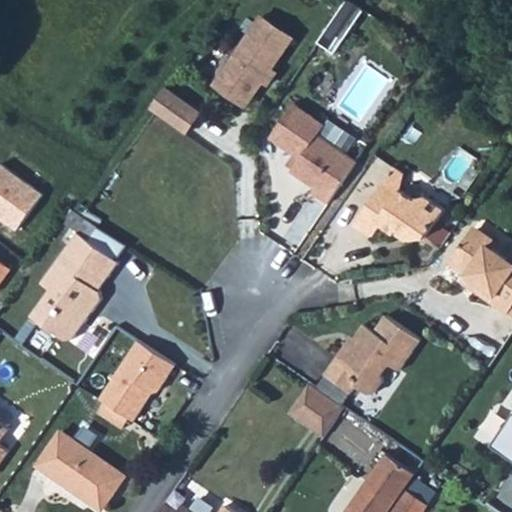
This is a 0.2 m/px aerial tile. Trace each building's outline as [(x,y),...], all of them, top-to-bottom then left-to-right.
[(341,53),(369,9),(354,0),(352,0),(325,43),(341,53)] [(260,111),(301,33),(261,12),(221,91),(260,111)] [(194,136),(210,113),(172,87),(156,109),(194,136)] [(307,187),(303,193),(322,205),(350,163),(310,136),(316,126),(287,106),(264,140),(293,158),(284,171),(307,187)] [(390,192),(377,182),(347,225),(367,237),(374,226),(387,233),(388,231),(401,239),(413,234),(417,237),(435,211),(418,199),(409,200),(392,189),(390,192)] [(115,266),(84,245),(95,230),(87,225),(69,212),(57,228),(71,236),(37,284),(48,292),(30,317),(59,341),(72,341),(100,301),(97,292),(115,266)] [(468,282),(463,289),(498,311),(511,291),(511,259),(504,254),(499,260),(482,247),(482,241),(478,235),(472,233),(460,234),(441,264),(468,282)] [(0,281),(9,268),(0,261),(0,281)] [(332,356),(320,374),(345,391),(350,384),(353,388),(359,391),(366,390),(372,387),(376,381),(376,374),(384,362),(394,370),(417,338),(380,315),(370,331),(360,325),(337,359),(332,356)] [(113,413),(127,423),(132,423),(144,404),(152,403),(174,369),(139,345),(99,402),(102,403),(97,414),(107,421),(113,413)] [(307,382),(286,412),(318,435),(339,405),(307,382)] [(18,448),(32,420),(0,404),(0,416),(17,425),(8,443),(18,448)] [(121,431),(127,423),(113,413),(107,421),(121,431)] [(511,421),(494,449),(511,460),(511,421)] [(0,467),(10,453),(0,446),(0,445),(10,431),(0,424),(0,467)] [(116,476),(56,433),(33,467),(93,510),(116,476)] [(382,511),(397,492),(410,471),(383,454),(344,511),(382,511)] [(397,492),(382,511),(418,511),(421,508),(397,492)] [(223,511),(216,507),(213,511),(180,511),(175,508),(172,511),(159,503),(153,511),(223,511)]
